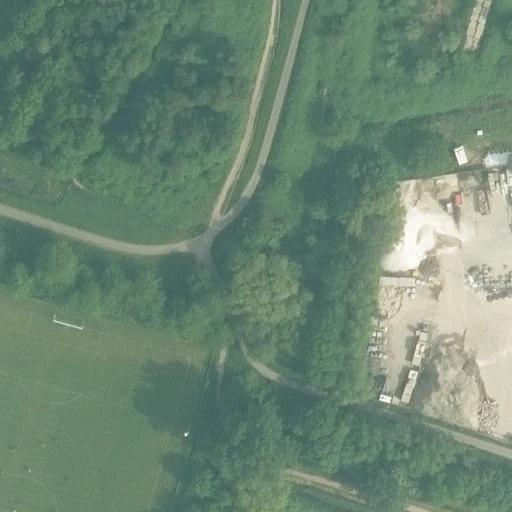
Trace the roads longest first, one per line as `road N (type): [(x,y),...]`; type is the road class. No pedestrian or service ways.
road 1 (unknown): [(0,153),(71,180),(184,243),(214,225),(275,0)]
road 2 (unknown): [(413,511),(257,461),(219,410),(225,346),(184,243)]
